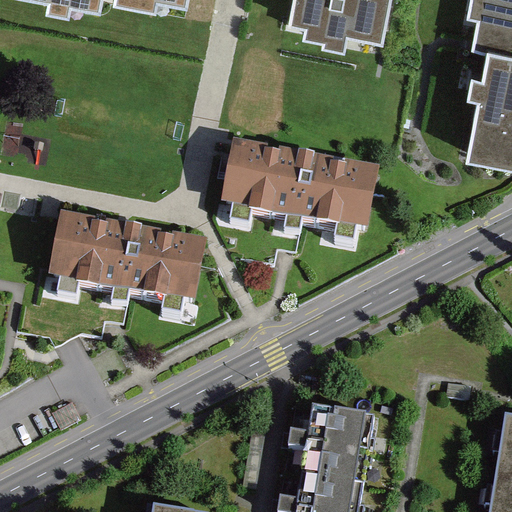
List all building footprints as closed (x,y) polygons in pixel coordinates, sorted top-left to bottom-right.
[(347,29),(384,35),(390,0),(294,0),(291,18),(307,21),(307,26),(347,33),(347,29)] [(474,38),(491,41),(511,44),(511,0),(476,0),(475,13),(478,14),(474,38)] [(472,147),(511,154),(511,44),(491,41),(485,71),(480,71),(477,90),(482,91),(472,147)] [(380,166),(235,140),(224,204),(369,230),(380,166)] [(61,213),(49,275),(193,303),(205,241),(61,213)] [(298,475),(362,485),(373,417),(309,407),(298,475)] [(511,511),(511,415),(506,415),(490,511),(511,511)] [(358,511),(362,485),(298,475),(292,511),(358,511)]
